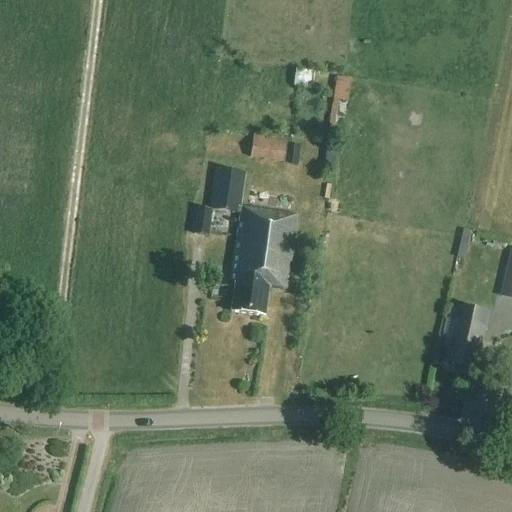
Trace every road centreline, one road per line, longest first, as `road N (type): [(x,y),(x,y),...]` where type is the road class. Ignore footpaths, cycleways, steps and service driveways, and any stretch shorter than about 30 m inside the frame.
road 1 (track): [(50,419),(93,0)]
road 2 (tertiary): [(511,441),(368,418),(108,421)]
